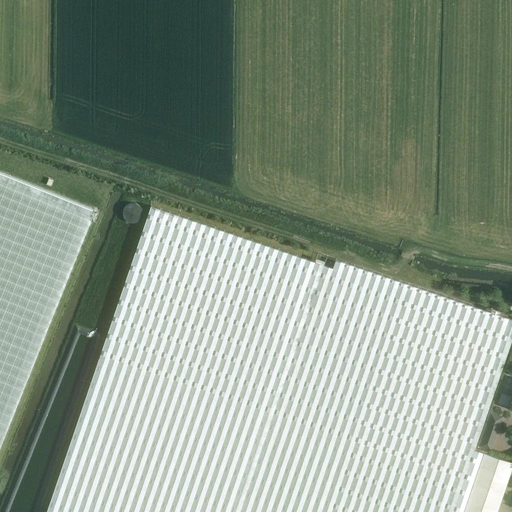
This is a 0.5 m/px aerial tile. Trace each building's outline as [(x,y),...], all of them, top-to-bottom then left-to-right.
[(0,451),(71,272),(96,210),(0,171),(0,451)] [(127,203),(126,220),(142,222),(143,205),(127,203)] [(46,511),(498,511),(511,471),(511,459),(484,451),(486,445),(478,442),(511,343),(511,317),(337,257),(334,266),(152,204),(46,511)] [(511,396),(511,397),(501,394),(498,403),(509,407),(508,408),(509,408),(511,408),(511,396)] [(483,429),(496,434),(500,422),(487,417),(483,429)]
